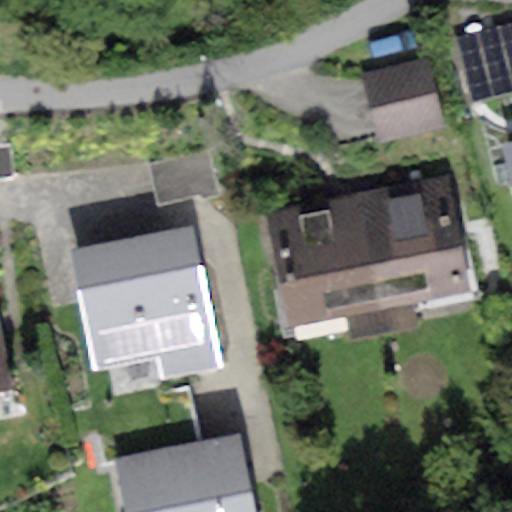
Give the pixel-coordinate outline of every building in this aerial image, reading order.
[(259,0),(227,0),(234,17),(262,7),(259,0)] [(511,25),(457,39),(472,102),(511,92),(511,25)] [(441,59),(377,77),(395,144),(460,126),(441,59)] [(511,141),(500,145),(511,193),(511,141)] [(10,145),(0,146),(0,179),(14,177),(10,145)] [(208,148),(149,161),(158,201),(199,192),(201,199),(218,195),(208,148)] [(447,178),(357,197),(380,311),(470,292),(447,178)] [(357,197),(266,215),(288,329),(380,311),(357,197)] [(191,224),(68,248),(92,369),(160,355),(165,378),(220,367),(191,224)] [(0,392),(13,390),(0,326),(0,392)] [(121,462),(200,445),(188,392),(110,409),(121,462)] [(255,511),(240,437),(200,445),(121,462),(115,463),(125,511),(255,511)]
